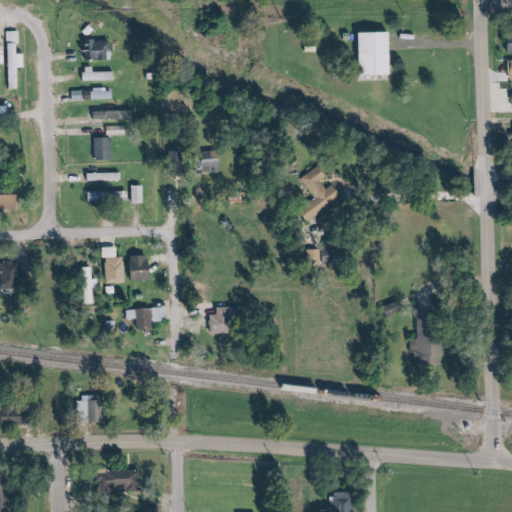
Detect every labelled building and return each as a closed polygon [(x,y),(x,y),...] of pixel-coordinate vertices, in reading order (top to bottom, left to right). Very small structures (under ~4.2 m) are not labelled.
[(22,67),(29,67),(28,53),(22,54),(22,31),(12,31),(13,88),(22,88),(22,67)] [(352,31),(352,56),(383,55),(383,42),(383,31),(352,31)] [(511,53),(511,35),(503,35),(503,54),(511,53)] [(112,59),(111,41),(87,42),(88,60),(112,59)] [(199,174),(220,174),(220,152),(199,152),(199,174)] [(143,204),(143,187),(132,187),(132,204),(143,204)] [(299,208),(306,221),(341,199),(334,187),(299,208)] [(1,209),(21,208),(21,194),(1,195),(1,209)] [(132,282),(150,282),(150,256),(132,256),(132,282)] [(4,289),(23,289),(23,262),(4,262),(4,289)] [(165,308),(137,308),(137,331),(151,331),(151,322),(165,322),(165,308)] [(231,336),(231,308),(214,308),(214,336),(231,336)] [(411,367),(439,367),(439,337),(411,337),(411,367)] [(92,401),(80,400),(80,421),(91,422),(92,401)] [(5,408),(8,425),(33,422),(30,404),(5,408)] [(0,511),(17,511),(16,473),(0,473),(0,511)] [(349,511),(349,494),(331,494),(330,511),(349,511)]
